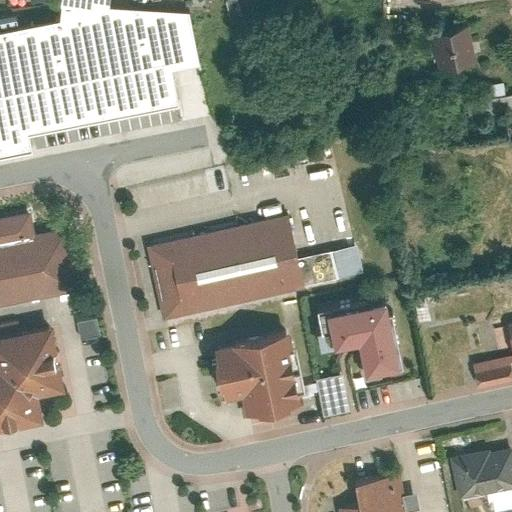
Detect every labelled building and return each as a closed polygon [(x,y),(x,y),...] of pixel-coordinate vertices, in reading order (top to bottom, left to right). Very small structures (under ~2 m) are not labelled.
[(112,1),(106,0),(63,0),(60,16),(0,27),(0,153),(33,147),(30,131),(180,102),(172,65),(200,59),(191,9),(112,1)] [(455,24),(433,28),(441,65),(462,62),(455,24)] [(511,109),(511,91),(506,93),(504,83),(482,86),(484,98),(466,101),(469,116),(511,109)] [(291,210),(147,244),(164,318),(341,277),(334,247),(301,255),(291,210)] [(21,213),(0,217),(0,308),(85,291),(69,225),(27,236),(21,213)] [(511,281),(511,278),(491,279),(493,304),(511,302),(511,281)] [(400,360),(385,294),(328,308),(334,336),(358,331),(366,367),(400,360)] [(0,335),(0,429),(48,420),(41,395),(68,390),(54,323),(22,329),(20,320),(0,323),(0,329),(1,335),(0,335)] [(511,320),(492,325),(498,351),(511,348),(511,320)] [(229,398),(240,395),(244,416),(310,401),(294,327),(217,343),(229,398)] [(511,356),(511,354),(474,362),(478,384),(511,377),(511,356)] [(511,441),(450,455),(462,500),(478,497),(482,511),(492,511),(511,507),(511,441)] [(406,511),(399,471),(356,478),(360,503),(340,509),(340,511),(406,511)]
